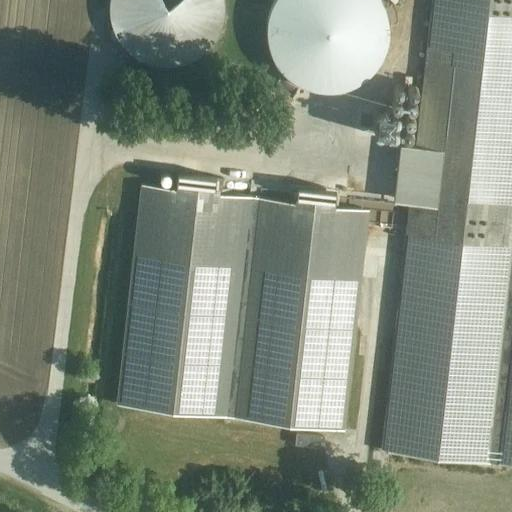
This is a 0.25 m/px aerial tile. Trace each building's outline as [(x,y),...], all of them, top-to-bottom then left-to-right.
[(108,0),(108,2),(107,8),(108,12),(108,18),(109,22),(111,29),(114,36),(116,40),(119,44),(122,48),(123,49),(126,52),(131,56),(136,60),(140,62),(144,64),(148,66),(152,67),(156,68),(164,69),(168,70),(174,69),(180,69),(187,67),(190,66),(196,63),(202,60),(205,58),(207,56),(213,51),(215,48),(218,45),(221,40),(224,35),(225,31),(227,27),(228,23),(229,19),(230,13),(230,6),(230,2),(229,0),(108,0)] [(266,27),(266,30),(266,34),(266,37),(267,40),(267,44),(268,47),(269,51),(271,55),(272,58),(274,62),(277,65),(279,68),(282,71),(285,74),(288,77),(291,80),(295,82),(298,84),(302,86),(306,88),(310,89),(314,90),(318,91),(322,91),(326,92),(330,92),(334,91),(338,91),(342,90),(345,89),(348,88),(352,86),(355,85),(358,83),(360,82),(363,80),(366,78),(369,75),(371,73),(374,70),(376,67),(378,64),(380,61),(382,57),(384,53),(385,49),(386,45),(387,41),(388,37),(388,33),(388,28),(388,24),(387,20),(386,16),(385,12),(384,8),(382,4),(380,0),(273,0),(272,3),(271,6),(269,10),(268,13),(267,17),(267,20),(266,24),(266,27)] [(511,0),(434,0),(420,149),(404,148),(399,196),(414,197),(389,453),(511,465),(511,0)] [(390,127),(403,131),(408,114),(394,111),(390,127)] [(140,186),(116,406),(345,430),(369,211),(140,186)]
